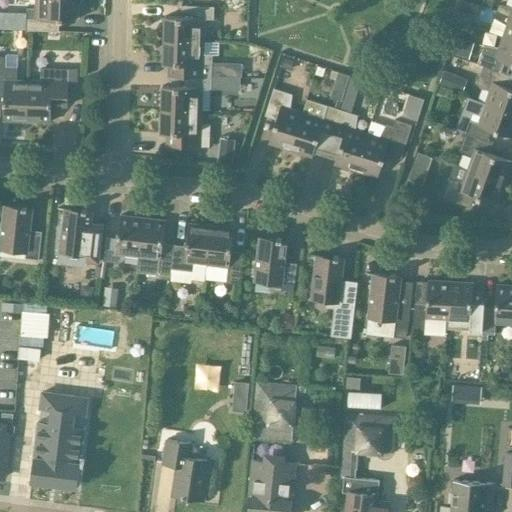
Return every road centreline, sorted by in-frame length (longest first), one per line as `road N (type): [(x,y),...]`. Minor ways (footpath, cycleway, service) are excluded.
road 1 (residential): [(511,256),(395,245),(277,203),(121,176)]
road 2 (residential): [(121,176),(122,0)]
road 3 (residential): [(121,176),(0,167)]
